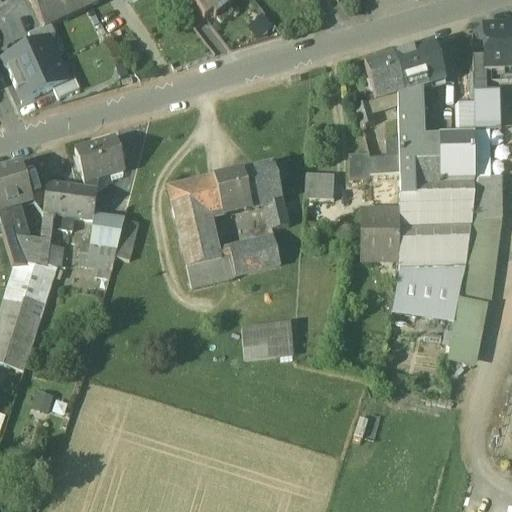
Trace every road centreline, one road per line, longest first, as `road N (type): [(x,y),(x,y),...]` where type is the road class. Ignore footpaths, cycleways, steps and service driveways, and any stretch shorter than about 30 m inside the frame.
road 1 (residential): [(495,0),(22,139)]
road 2 (track): [(245,318),(179,296),(159,217),(166,177),(198,139),(217,132)]
road 3 (track): [(511,485),(475,457),(472,438),(511,324)]
